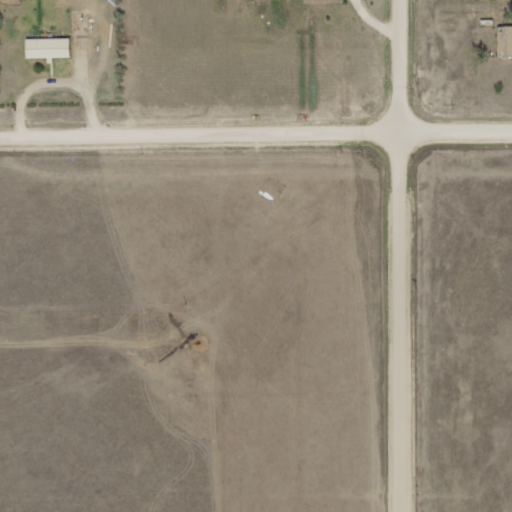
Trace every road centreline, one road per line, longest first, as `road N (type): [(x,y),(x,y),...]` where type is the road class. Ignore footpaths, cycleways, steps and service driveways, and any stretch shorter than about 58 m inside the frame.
road 1 (residential): [(0,134),(511,128)]
road 2 (residential): [(406,511),(407,0)]
